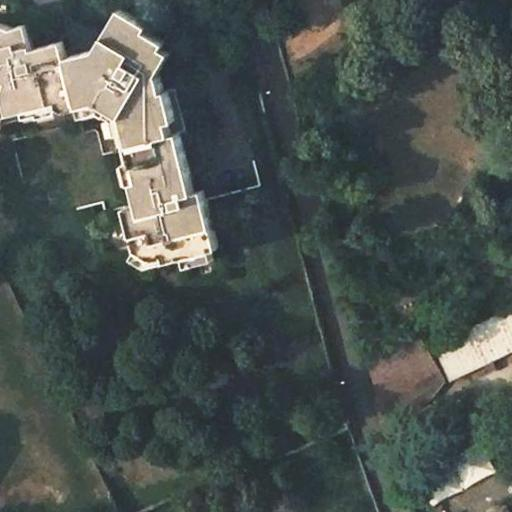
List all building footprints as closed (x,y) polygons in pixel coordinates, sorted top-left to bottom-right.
[(168,97),(164,81),(154,74),(169,48),(148,35),(150,32),(124,13),(99,56),(72,62),(82,103),(83,110),(85,113),(102,109),(124,121),(131,152),(184,139),(190,137),(186,122),(180,124),(173,96),(168,97)] [(4,119),(82,103),(72,62),(68,46),(36,53),(30,28),(15,31),(0,25),(0,129),(1,127),(4,119)] [(173,96),(180,124),(186,122),(179,95),(173,96)] [(1,127),(83,110),(82,103),(4,119),(1,127)] [(131,152),(145,207),(127,212),(137,254),(155,264),(166,262),(167,267),(220,253),(206,194),(198,196),(184,139),(131,152)] [(511,315),(509,309),(433,346),(451,380),(484,364),(493,360),(511,350),(511,315)] [(418,326),(367,359),(369,368),(379,404),(385,422),(451,385),(418,326)] [(488,373),(497,368),(493,360),(484,364),(488,373)] [(429,504),(424,481),(403,486),(410,509),(417,507),(429,504)]
